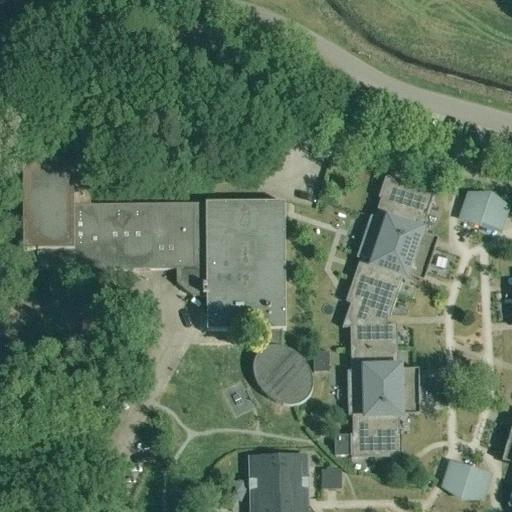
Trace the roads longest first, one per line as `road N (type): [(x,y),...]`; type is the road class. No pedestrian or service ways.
road 1 (residential): [(511,126),(404,93),(242,12),(125,0)]
road 2 (unknown): [(97,511),(190,314),(190,303),(172,291)]
